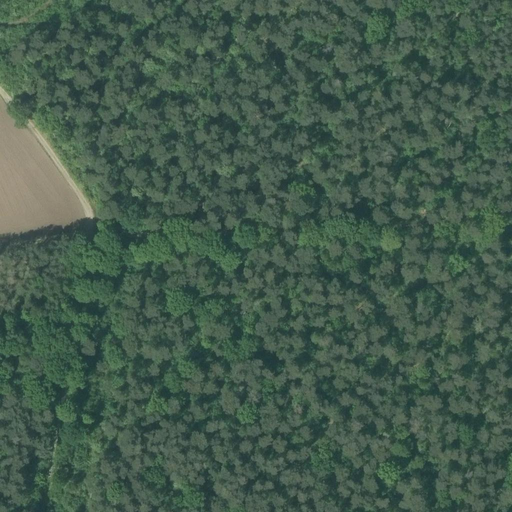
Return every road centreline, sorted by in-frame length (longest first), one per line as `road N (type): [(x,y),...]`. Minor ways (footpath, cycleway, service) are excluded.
road 1 (track): [(511,219),(164,229)]
road 2 (track): [(93,234),(0,85)]
